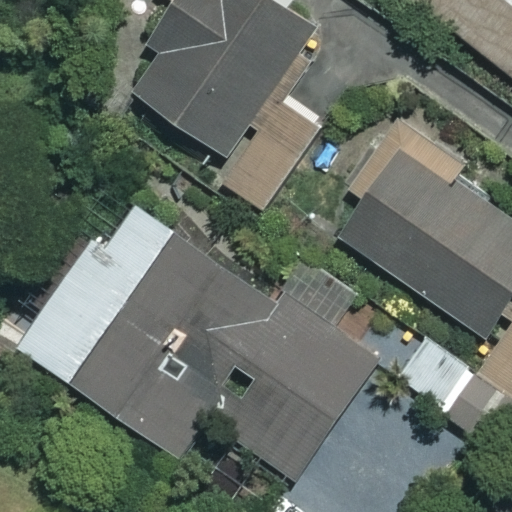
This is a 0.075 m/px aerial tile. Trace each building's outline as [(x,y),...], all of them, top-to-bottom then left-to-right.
[(317,24),(285,0),(145,0),(101,58),(220,150),(317,24)] [(511,0),(420,0),(511,72),(511,0)] [(511,302),(511,213),(399,130),(330,223),(485,338),(511,302)] [(289,478),(373,366),(130,187),(20,336),(178,452),(204,416),(289,478)] [(475,372),(430,337),(400,375),(445,410),(475,372)]
